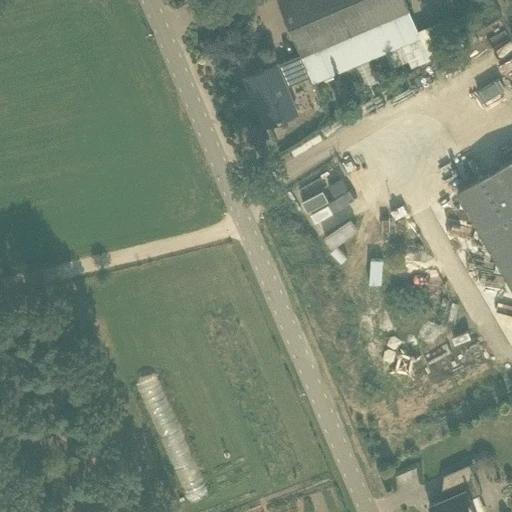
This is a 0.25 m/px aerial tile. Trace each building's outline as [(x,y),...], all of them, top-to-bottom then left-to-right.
[(421,36),(418,30),(409,9),(405,0),(279,0),(302,54),(312,76),(314,82),(421,36)] [(297,82),(312,76),(302,54),(287,60),(297,82)] [(296,109),(277,64),(247,77),(255,96),(255,95),(267,123),(266,123),(267,125),(296,109)] [(511,68),(490,81),(496,91),(511,81),(511,68)] [(511,83),(501,90),(507,100),(511,96),(511,83)] [(511,158),(476,180),(458,191),(511,283),(511,158)] [(475,475),(445,487),(444,498),(429,504),(432,511),(477,511),(471,497),(482,492),(475,475)]
